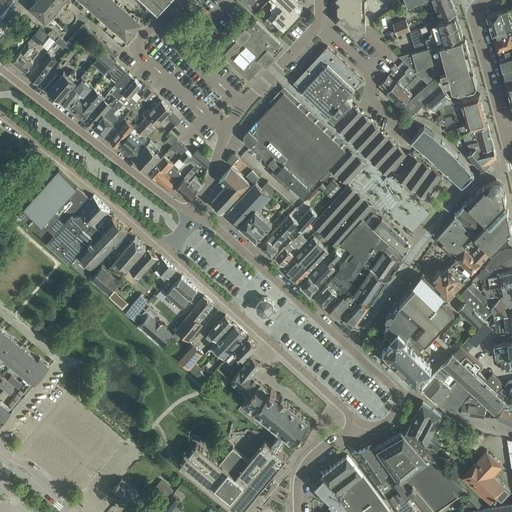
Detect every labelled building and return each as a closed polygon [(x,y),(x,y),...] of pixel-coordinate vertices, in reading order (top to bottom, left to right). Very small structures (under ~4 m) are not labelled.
[(82,0),(127,39),(142,23),(115,0),(36,0),(30,7),(46,22),(65,0),(82,0)] [(146,0),(147,1),(147,6),(153,6),(158,11),(166,3),(164,1),(164,0),(146,0)] [(269,16),(284,30),(301,12),(299,11),(301,9),(300,3),(299,2),(300,1),(299,0),(269,0),(272,2),(272,13),(269,16)] [(337,0),(340,2),(338,5),(338,12),(341,15),(336,19),(357,39),(366,29),(365,1),(365,0),(337,0)] [(405,0),(408,7),(424,0),(432,0),(440,19),(457,12),(452,0),(405,0)] [(494,38),(511,32),(511,6),(487,14),(494,38)] [(431,27),(432,32),(460,24),(457,15),(438,21),(439,25),(431,27)] [(264,22),(274,31),(276,29),(266,19),(264,22)] [(393,24),(397,35),(411,30),(406,19),(393,24)] [(223,55),(249,80),(282,44),(256,20),(223,55)] [(430,36),(425,38),(427,44),(441,40),(442,41),(463,35),(460,24),(432,32),(430,33),(430,36)] [(39,43),(47,33),(40,27),(13,60),(26,70),(34,61),(26,55),(37,41),(39,43)] [(50,30),(47,33),(56,40),(59,36),(52,30),(50,30)] [(511,32),(494,38),(498,50),(511,45),(511,40),(511,39),(511,38),(511,32)] [(59,36),(56,40),(67,50),(71,46),(67,42),(66,42),(60,36),(59,36)] [(405,61),(415,71),(433,67),(470,57),(465,37),(403,54),(405,61)] [(87,38),(81,44),(92,54),(98,48),(87,38)] [(334,110),(342,118),(354,105),(348,96),(355,88),(363,79),(328,45),(294,81),(302,89),(330,115),(334,110)] [(511,47),(509,49),(499,51),(501,56),(500,57),(503,70),(504,69),(511,67),(511,47)] [(97,58),(109,69),(115,62),(104,51),(97,58)] [(38,65),(29,77),(38,84),(58,59),(49,53),(42,62),(40,63),(38,65)] [(423,77),(429,83),(434,78),(433,71),(440,69),(443,78),(446,77),(447,83),(451,82),(453,89),(460,91),(475,87),(477,83),(470,57),(433,67),(415,71),(418,74),(422,78),(423,77)] [(109,69),(107,71),(112,75),(111,77),(117,82),(127,71),(126,71),(127,71),(116,61),(115,62),(115,63),(114,63),(114,64),(113,65),(112,66),(111,67),(110,67),(109,69)] [(386,92),(393,98),(405,87),(418,74),(415,71),(405,61),(400,66),(406,72),(386,92)] [(390,68),(395,72),(399,67),(395,63),(390,68)] [(48,90),(60,100),(78,78),(76,76),(77,75),(77,73),(76,72),(75,71),(74,71),(72,71),(71,72),(68,75),(64,71),(61,76),(53,69),(41,84),(48,90)] [(117,82),(109,92),(112,89),(114,90),(112,93),(117,97),(118,99),(135,79),(127,71),(117,82)] [(62,101),(70,107),(78,97),(81,100),(91,89),(83,81),(88,75),(85,72),(73,85),(74,86),(62,101)] [(380,83),(386,92),(396,82),(389,74),(380,83)] [(412,87),(422,78),(418,74),(405,87),(393,98),(400,106),(407,99),(412,93),(409,90),(412,87)] [(465,113),(466,116),(485,112),(480,93),(454,100),(434,78),(429,83),(428,84),(410,100),(402,107),(412,114),(428,100),(436,109),(439,107),(442,111),(444,116),(455,113),(456,115),(465,113)] [(135,79),(118,99),(124,103),(123,104),(130,110),(137,101),(131,96),(135,91),(141,84),(135,79)] [(92,109),(93,109),(105,96),(93,86),(91,88),(91,89),(81,100),(78,97),(70,107),(85,118),(92,109)] [(149,88),(144,94),(149,99),(154,92),(149,88)] [(271,106),(245,134),(245,140),(246,141),(251,146),(275,168),(271,172),(289,189),(293,185),(304,195),(321,176),(325,180),(334,171),(330,167),(346,149),(328,133),(284,92),(271,106)] [(85,119),(85,120),(93,126),(99,118),(103,114),(104,115),(112,107),(111,106),(112,106),(115,103),(118,99),(117,97),(113,101),(112,102),(111,101),(111,102),(105,97),(105,96),(93,109),(91,112),(85,119)] [(100,119),(94,127),(95,128),(98,131),(98,130),(104,135),(114,123),(119,116),(114,113),(118,107),(120,107),(123,104),(124,103),(118,99),(115,103),(112,106),(111,106),(112,107),(104,115),(100,119)] [(135,127),(144,135),(146,137),(156,128),(153,125),(156,121),(159,124),(167,116),(173,110),(162,100),(150,111),(147,109),(142,114),(145,116),(138,125),(136,123),(134,126),(135,127)] [(338,122),(346,130),(363,113),(354,105),(342,118),(338,122)] [(173,110),(167,116),(176,124),(181,119),(173,110)] [(447,134),(445,135),(453,140),(463,133),(471,130),(471,129),(470,127),(488,122),(485,112),(466,116),(456,119),(457,120),(467,117),(468,123),(456,126),(456,127),(454,129),(453,128),(447,134)] [(346,130),(355,139),(371,121),(363,113),(346,130)] [(118,146),(135,127),(134,126),(126,119),(120,127),(121,128),(111,140),(118,146)] [(355,139),(364,147),(380,129),(371,121),(355,139)] [(471,129),(471,130),(474,141),(477,140),(480,150),(494,146),(488,124),(471,129)] [(414,136),(412,139),(419,146),(434,160),(446,170),(462,185),(475,174),(466,163),(434,132),(424,125),(422,128),(414,136)] [(135,127),(118,146),(128,154),(129,153),(144,135),(135,127)] [(364,147),(373,155),(389,138),(380,129),(364,147)] [(468,142),(473,149),(468,153),(481,169),(490,162),(490,161),(480,150),(477,140),(474,141),(471,130),(463,133),(467,143),(468,142)] [(129,153),(134,158),(150,141),(146,137),(144,135),(129,153)] [(373,155),(383,165),(399,147),(389,138),(373,155)] [(177,139),(171,147),(176,152),(178,150),(183,154),(185,151),(188,149),(177,139)] [(134,158),(148,171),(161,157),(156,152),(160,148),(150,140),(150,141),(134,158)] [(494,146),(480,150),(490,161),(495,158),(496,155),(496,154),(494,146)] [(394,169),(398,173),(413,153),(409,151),(407,154),(399,147),(383,165),(391,172),(394,169)] [(203,163),(208,167),(209,159),(198,149),(193,154),(200,160),(203,163)] [(355,158),(346,149),(330,167),(334,171),(338,175),(355,158)] [(191,156),(185,151),(183,154),(181,156),(187,161),(191,156)] [(229,160),(232,164),(240,156),(236,152),(233,153),(229,160)] [(398,173),(408,180),(422,160),(413,153),(398,173)] [(148,171),(156,177),(164,168),(166,171),(173,163),(174,162),(164,154),(161,157),(148,171)] [(364,166),(355,158),(338,175),(347,184),(364,166)] [(175,187),(174,188),(181,194),(183,192),(190,198),(202,184),(195,177),(193,176),(190,180),(188,178),(194,172),(203,163),(200,160),(191,169),(181,180),(175,187)] [(408,180),(418,187),(432,167),(422,160),(408,180)] [(164,168),(156,177),(169,188),(176,180),(175,179),(180,173),(176,169),(178,167),(173,163),(166,171),(164,168)] [(222,212),(225,210),(249,183),(231,166),(220,180),(226,186),(211,202),(222,212)] [(432,167),(418,187),(429,194),(443,175),(432,167)] [(27,203),(19,213),(44,237),(46,235),(48,237),(47,239),(70,259),(111,216),(108,212),(110,209),(94,194),(91,198),(77,185),(59,169),(57,170),(46,183),(29,201),(27,203)] [(247,175),(255,182),(260,176),(252,170),(247,175)] [(485,219),(487,221),(476,233),(481,238),(494,250),(511,230),(511,229),(511,227),(511,222),(511,221),(509,214),(509,212),(508,208),(507,207),(506,201),(507,201),(505,194),(505,192),(503,185),(503,184),(503,183),(503,182),(503,181),(502,181),(502,180),(501,179),(500,178),(499,178),(498,178),(497,178),(496,178),(495,178),(494,179),(493,180),(484,185),(482,186),(473,195),(465,202),(485,219)] [(342,187),(333,179),(326,186),(322,183),(319,186),(332,198),(342,187)] [(268,181),(263,186),(272,194),(277,189),(268,181)] [(227,212),(241,224),(256,208),(252,204),(264,190),(255,182),(227,212)] [(347,185),(312,223),(318,228),(324,234),(359,196),(347,185)] [(256,208),(241,224),(240,225),(257,240),(272,223),(259,210),(271,197),(264,190),(252,204),(256,208)] [(359,196),(324,234),(337,246),(362,218),(357,213),(366,203),(359,196)] [(475,230),(485,219),(465,202),(455,213),(472,228),(475,230)] [(372,207),(366,203),(357,213),(362,218),(367,222),(376,213),(371,209),(372,208),(371,208),(372,207)] [(290,213),(261,244),(272,254),(279,247),(278,246),(296,225),(301,228),(302,230),(303,230),(318,213),(316,212),(312,207),(302,217),(299,221),(290,213)] [(381,218),(376,213),(367,222),(403,255),(409,245),(409,242),(382,217),(381,218)] [(70,260),(78,267),(120,222),(113,215),(70,260)] [(451,220),(450,219),(446,223),(448,224),(446,225),(463,240),(468,234),(472,230),(455,215),(451,220)] [(341,242),(355,254),(363,244),(370,249),(369,251),(393,267),(394,266),(395,267),(403,255),(367,222),(362,218),(341,242)] [(476,233),(475,234),(471,238),(468,234),(463,240),(446,225),(448,224),(446,223),(450,219),(447,221),(444,223),(442,226),(440,230),(442,231),(438,235),(444,241),(445,242),(456,253),(457,254),(464,247),(470,254),(482,241),(481,239),(481,238),(476,233)] [(120,222),(78,267),(85,274),(94,265),(115,243),(117,245),(130,231),(120,222)] [(0,247),(12,234),(0,224),(0,247)] [(275,257),(284,265),(294,255),(290,251),(294,246),(298,250),(308,239),(300,233),(291,244),(289,242),(275,257)] [(129,243),(108,267),(119,277),(139,253),(146,245),(141,241),(135,236),(129,243)] [(285,267),(292,274),(302,263),(301,262),(312,249),(314,250),(320,244),(313,237),(303,248),(285,267)] [(482,241),(470,254),(480,263),(492,250),(493,251),(493,250),(494,251),(494,250),(481,238),(481,239),(482,241)] [(445,242),(441,246),(452,257),(456,253),(445,242)] [(290,275),(297,282),(299,281),(300,282),(329,252),(320,244),(314,250),(312,249),(301,262),(302,263),(292,274),(290,275)] [(355,254),(352,256),(388,277),(392,270),(393,271),(393,270),(393,268),(393,267),(369,251),(370,249),(363,244),(355,254)] [(129,270),(139,279),(159,256),(148,247),(129,270)] [(456,256),(457,257),(471,271),(472,271),(480,263),(470,254),(464,247),(457,254),(456,256)] [(301,283),(311,293),(335,268),(331,265),(341,254),(335,248),(301,283)] [(478,273),(484,278),(486,276),(493,270),(499,266),(511,264),(511,248),(510,248),(507,249),(506,249),(505,250),(503,250),(502,251),(501,251),(500,252),(499,253),(498,254),(495,256),(494,255),(483,267),(483,268),(481,268),(480,271),(478,273)] [(158,267),(154,272),(157,274),(158,273),(165,279),(168,276),(169,277),(177,268),(162,255),(155,263),(154,264),(158,267)] [(334,277),(350,288),(370,303),(386,280),(352,256),(348,261),(345,258),(338,266),(340,267),(334,277)] [(471,271),(457,257),(450,265),(449,264),(443,271),(441,269),(434,276),(437,279),(433,284),(438,289),(438,288),(448,297),(465,279),(464,279),(471,271)] [(103,263),(90,277),(106,292),(119,278),(119,277),(108,267),(103,263)] [(472,282),(467,288),(488,308),(489,308),(495,302),(493,301),(499,294),(511,305),(511,303),(511,269),(500,271),(497,272),(498,275),(489,277),(489,279),(486,276),(484,278),(486,287),(481,290),(472,282)] [(412,286),(411,287),(447,321),(455,313),(443,301),(442,302),(440,300),(445,296),(422,274),(414,284),(412,286)] [(167,292),(166,292),(168,294),(173,298),(169,303),(176,309),(180,304),(182,306),(191,296),(198,289),(190,282),(188,280),(182,275),(167,292)] [(341,287),(347,292),(350,288),(334,277),(322,289),(315,297),(325,305),(332,298),(337,292),(336,291),(339,287),(340,288),(341,287)] [(411,287),(399,300),(426,325),(417,335),(425,344),(434,334),(435,333),(435,334),(447,321),(411,287)] [(350,288),(347,292),(337,303),(331,311),(341,320),(345,317),(352,323),(356,323),(370,303),(350,288)] [(477,326),(491,311),(466,288),(459,296),(465,301),(458,309),(477,326)] [(116,289),(110,295),(124,308),(130,302),(116,289)] [(163,290),(158,295),(163,299),(167,294),(163,290)] [(141,294),(126,311),(134,318),(149,300),(141,294)] [(495,302),(489,308),(491,311),(492,311),(492,312),(496,315),(504,312),(511,309),(511,306),(511,305),(499,294),(493,301),(495,302)] [(198,303),(177,329),(181,332),(180,334),(182,336),(183,335),(186,337),(186,336),(190,339),(203,323),(200,320),(207,311),(213,303),(204,295),(198,303)] [(164,344),(167,341),(170,337),(174,333),(157,318),(162,312),(156,307),(161,301),(156,296),(135,319),(140,323),(164,344)] [(261,297),(256,302),(257,310),(262,314),(269,314),(274,308),(273,301),(268,297),(261,297)] [(386,319),(385,330),(389,334),(391,336),(399,329),(412,341),(417,335),(426,325),(399,300),(398,299),(391,311),(388,312),(386,317),(386,319)] [(496,315),(494,315),(497,331),(501,331),(511,328),(511,309),(504,312),(496,315)] [(206,336),(213,342),(214,341),(215,341),(234,322),(225,314),(219,322),(210,331),(206,336)] [(214,345),(211,348),(215,352),(216,354),(240,328),(234,322),(221,335),(222,336),(219,340),(214,345)] [(0,353),(35,383),(50,366),(40,358),(38,360),(0,327),(0,353)] [(240,328),(216,354),(218,356),(222,352),(226,356),(240,342),(247,334),(240,328)] [(174,333),(170,337),(174,341),(180,334),(181,332),(177,329),(174,333)] [(393,338),(387,346),(384,348),(382,349),(393,360),(392,362),(404,374),(406,372),(417,383),(432,368),(419,355),(422,351),(421,350),(426,345),(417,335),(412,341),(406,336),(399,329),(391,336),(393,338)] [(389,334),(382,341),(386,345),(393,338),(391,336),(389,334)] [(226,358),(230,363),(239,354),(243,359),(258,344),(249,336),(242,343),(226,358)] [(466,340),(461,345),(462,346),(467,351),(473,345),(466,340)] [(511,340),(494,343),(496,355),(499,355),(502,368),(504,368),(507,369),(509,369),(511,366),(511,340)] [(177,356),(178,356),(180,353),(174,348),(174,347),(167,341),(164,344),(164,345),(177,356)] [(180,353),(178,356),(190,367),(204,353),(191,341),(180,353)] [(475,392),(478,395),(494,409),(507,395),(500,389),(505,384),(491,372),(487,377),(478,370),(482,365),(460,345),(443,364),(446,367),(460,379),(475,392)] [(245,362),(232,379),(250,394),(243,402),(280,432),(285,436),(287,433),(294,439),(292,442),(293,443),(310,422),(287,402),(288,401),(282,397),(281,398),(271,389),(270,390),(253,376),(262,364),(251,355),(245,362)] [(197,362),(191,368),(197,374),(201,370),(203,368),(197,362)] [(445,367),(442,365),(422,388),(438,401),(439,400),(444,404),(445,403),(450,407),(451,405),(456,410),(468,394),(472,390),(460,379),(446,367),(445,367)] [(204,381),(211,374),(208,371),(205,374),(201,370),(197,374),(204,381)] [(198,375),(195,379),(200,384),(203,381),(198,375)] [(500,389),(507,395),(511,390),(511,380),(508,381),(505,384),(500,389)] [(474,392),(475,393),(463,403),(462,413),(483,416),(485,402),(478,401),(479,399),(475,399),(478,395),(475,392),(474,392)] [(423,400),(413,419),(432,432),(429,439),(433,441),(433,440),(441,445),(448,431),(446,430),(447,429),(467,442),(473,432),(447,415),(446,416),(423,400)] [(503,406),(497,417),(511,424),(511,402),(506,403),(509,405),(508,408),(505,407),(503,406)] [(0,404),(0,425),(10,413),(0,404)] [(407,430),(404,433),(422,453),(426,450),(433,458),(434,457),(441,445),(433,440),(433,441),(429,439),(432,432),(413,419),(407,430)] [(402,430),(376,445),(379,448),(379,449),(377,451),(390,472),(399,484),(406,495),(408,497),(411,494),(425,511),(434,511),(469,489),(434,457),(433,458),(426,450),(422,453),(404,433),(402,430)] [(285,436),(280,432),(271,443),(266,439),(249,459),(233,446),(220,462),(197,443),(180,464),(237,511),(240,511),(257,493),(256,492),(259,487),(267,492),(269,488),(271,485),(263,480),(266,475),(270,477),(287,457),(278,449),(285,436)] [(372,442),(353,450),(393,504),(394,503),(400,511),(415,511),(417,511),(408,497),(406,495),(399,484),(390,472),(377,451),(372,442)] [(493,474),(503,464),(487,449),(463,475),(491,501),(496,498),(497,499),(498,498),(501,501),(511,491),(505,486),(506,485),(493,474)] [(344,506),(348,509),(351,511),(388,511),(390,511),(382,499),(349,456),(346,456),(323,473),(338,492),(336,494),(341,499),(339,500),(345,506),(344,506)] [(451,471),(457,476),(462,470),(456,465),(451,471)] [(323,473),(314,481),(343,511),(345,511),(348,509),(350,507),(338,492),(323,473)] [(122,478),(112,490),(130,505),(140,494),(122,478)] [(161,479),(154,487),(166,497),(173,489),(161,479)] [(141,494),(140,496),(146,502),(148,500),(153,494),(146,488),(141,494)] [(465,497),(469,501),(457,511),(511,511),(511,502),(485,507),(469,492),(465,497)] [(166,502),(160,509),(163,511),(170,511),(174,507),(180,500),(173,494),(166,502)] [(161,511),(148,501),(140,511),(139,511),(161,511)]
